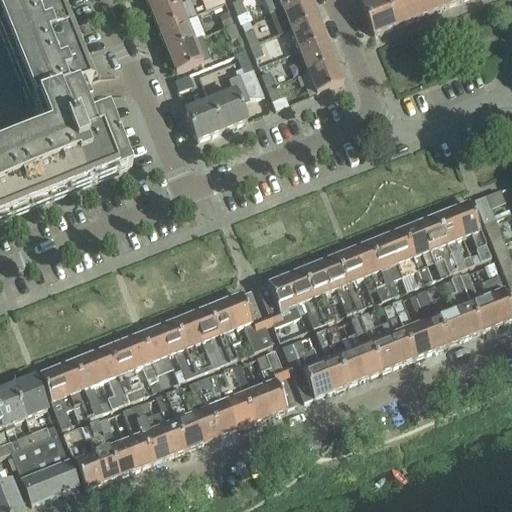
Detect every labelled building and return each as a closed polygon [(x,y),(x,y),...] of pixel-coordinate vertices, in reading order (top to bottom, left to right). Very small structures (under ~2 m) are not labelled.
[(44,125),(84,109),(80,100),(76,91),(91,85),(57,0),(0,0),(0,25),(33,108),(37,106),(41,116),(44,125)] [(144,0),(149,12),(176,1),(178,0),(144,0)] [(307,0),(262,0),(269,17),(281,12),(308,1),(307,0)] [(395,30),(416,21),(407,0),(383,0),(383,1),(395,30)] [(407,0),(416,21),(438,13),(433,0),(407,0)] [(458,0),(433,0),(438,13),(460,4),(458,0)] [(184,22),(176,1),(149,12),(157,33),(184,22)] [(316,22),(308,1),(281,12),(290,33),(316,22)] [(373,39),(395,30),(383,1),(361,9),(373,39)] [(240,3),(231,6),(237,19),(245,16),(240,3)] [(228,14),(220,18),(225,31),(233,27),(228,14)] [(157,33),(166,55),(193,44),(184,22),(157,33)] [(290,33),(298,54),(325,44),(316,22),(290,33)] [(239,40),(233,27),(225,31),(230,44),(239,40)] [(249,49),(257,46),(252,33),(244,36),(249,49)] [(202,66),(193,44),(166,55),(175,77),(202,66)] [(334,65),(325,44),(298,54),(307,76),(334,65)] [(262,59),(257,46),(249,49),(254,62),(262,59)] [(245,55),(235,59),(241,73),(243,78),(252,74),(245,55)] [(342,87),(334,65),(307,76),(316,98),(342,87)] [(232,95),(209,105),(221,136),(246,126),(239,109),(249,106),(247,102),(263,102),(252,74),(243,78),(241,73),(235,75),(236,80),(227,84),(232,95)] [(266,92),(274,89),(269,76),(261,79),(266,92)] [(274,89),(266,92),(271,105),(280,102),(278,98),(275,89),(274,89)] [(0,222),(131,169),(108,112),(106,112),(101,102),(84,109),(44,125),(48,136),(0,154),(0,222)] [(209,105),(184,115),(196,145),(221,136),(209,105)] [(474,205),(483,228),(494,224),(485,200),(474,205)] [(468,207),(451,214),(462,243),(470,240),(477,258),(480,266),(490,262),(484,248),(468,207)] [(451,214),(434,221),(451,262),(456,276),(464,272),(473,269),(470,260),(463,263),(456,245),(462,243),(451,214)] [(434,221),(417,227),(429,256),(434,268),(434,269),(443,265),(448,279),(456,276),(451,262),(434,221)] [(503,247),(494,224),(483,228),(492,251),(503,247)] [(417,227),(401,234),(417,275),(423,289),(431,286),(425,272),(420,259),(429,256),(417,227)] [(401,234),(384,241),(395,270),(396,269),(401,282),(409,279),(415,292),(423,289),(417,275),(401,234)] [(384,241),(367,248),(384,289),(389,303),(397,299),(392,286),(401,282),(396,269),(395,270),(384,241)] [(492,251),(501,274),(511,269),(511,268),(503,247),(492,251)] [(367,248),(350,254),(362,283),(371,280),(375,292),(376,293),(381,306),(389,303),(384,289),(367,248)] [(350,254),(334,261),(356,316),(364,313),(353,286),(362,283),(350,254)] [(348,319),(356,316),(334,261),(317,268),(329,296),(337,293),(348,319)] [(317,268),(300,274),(322,329),(331,326),(320,300),(329,296),(317,268)] [(483,271),(488,283),(497,279),(492,268),(483,271)] [(511,269),(501,274),(511,297),(511,296),(511,269)] [(314,333),(322,329),(300,274),(284,281),(295,310),(304,306),(314,333)] [(467,278),(459,281),(464,295),(481,336),(497,330),(486,301),(477,304),(472,292),(467,278)] [(267,288),(257,292),(268,319),(264,320),(269,333),(273,332),(273,333),(300,322),(295,310),(284,281),(266,288),(267,288)] [(456,298),(447,301),(452,314),(464,343),(481,336),(464,295),(459,281),(450,285),(451,285),(456,298)] [(511,316),(498,281),(481,288),(486,301),(497,330),(511,323),(511,316)] [(433,291),(425,295),(431,309),(447,350),(464,343),(452,314),(444,318),(439,305),(433,291)] [(240,299),(223,306),(234,334),(243,331),(253,357),(271,350),(266,336),(265,335),(269,333),(264,320),(260,322),(250,295),(240,299)] [(425,295),(416,298),(421,312),(422,312),(427,324),(419,328),(430,356),(447,350),(431,309),(425,295)] [(400,305),(392,308),(414,363),(430,356),(419,328),(410,331),(400,305)] [(239,347),(234,334),(222,306),(206,312),(228,367),(236,364),(230,350),(239,347)] [(392,308),(383,311),(394,337),(385,341),(397,370),(414,363),(392,308)] [(206,312),(189,319),(201,348),(209,344),(213,355),(205,358),(211,374),(228,367),(206,312)] [(366,318),(358,321),(380,376),(397,370),(385,341),(377,344),(366,318)] [(189,319),(172,326),(194,381),(211,374),(205,358),(196,362),(192,351),(201,348),(189,319)] [(355,339),(347,342),(352,354),(363,383),(380,376),(358,321),(350,325),(355,339)] [(156,332),(167,361),(176,358),(186,384),(194,381),(172,326),(156,332)] [(156,332),(139,339),(161,394),(169,391),(164,378),(173,375),(167,361),(156,332)] [(347,390),(363,383),(352,354),(343,358),(333,332),(325,335),(347,390)] [(327,364),(319,368),(330,396),(347,390),(325,335),(317,338),(327,364)] [(122,346),(134,374),(142,371),(153,397),(161,394),(139,339),(122,346)] [(299,345),(281,352),(288,369),(284,370),(289,383),(292,381),(303,407),(312,403),(313,403),(330,396),(319,368),(313,353),(304,356),(299,345)] [(122,346),(105,352),(128,407),(144,401),(139,387),(130,390),(128,385),(137,381),(134,374),(122,346)] [(89,359),(100,388),(109,384),(115,399),(106,403),(111,414),(128,407),(105,352),(89,359)] [(266,389),(257,392),(269,421),(286,414),(286,413),(295,409),(285,384),(289,383),(284,370),(280,372),(274,355),(264,359),(269,372),(260,376),(266,389)] [(89,359),(72,366),(94,421),(102,417),(92,391),(100,388),(89,359)] [(72,366),(55,372),(72,414),(80,410),(86,424),(94,421),(72,366)] [(239,369),(230,373),(252,428),(269,421),(257,392),(249,395),(239,369)] [(55,372),(38,379),(60,434),(70,430),(64,417),(72,414),(55,372)] [(220,392),(219,392),(224,406),(235,434),(252,428),(230,373),(222,376),(227,389),(220,392)] [(215,379),(197,386),(219,441),(235,434),(224,406),(219,392),(220,392),(215,379)] [(11,390),(24,424),(26,427),(34,424),(33,421),(46,415),(33,382),(11,390)] [(197,386),(188,389),(199,415),(190,419),(202,448),(219,441),(197,386)] [(13,433),(12,429),(24,424),(11,390),(0,394),(0,423),(3,432),(5,436),(13,433)] [(179,393),(163,399),(185,454),(202,448),(190,419),(180,393),(179,393)] [(161,417),(152,420),(168,461),(185,454),(163,399),(155,403),(161,417)] [(138,410),(130,413),(152,468),(168,461),(152,420),(143,424),(138,410)] [(132,442),(123,446),(135,474),(152,468),(130,413),(122,416),(132,442)] [(104,423),(96,426),(118,481),(135,474),(123,446),(115,449),(104,423)] [(86,447),(85,447),(102,488),(118,481),(96,426),(86,430),(92,444),(86,447)] [(49,442),(45,433),(30,438),(34,448),(49,442)] [(80,433),(62,440),(84,495),(102,488),(85,447),(86,447),(80,433)] [(30,438),(9,447),(13,457),(34,448),(30,438)] [(0,511),(19,511),(18,508),(28,504),(30,510),(76,491),(56,440),(49,442),(34,448),(13,457),(10,458),(21,485),(16,487),(18,492),(13,494),(9,486),(0,489),(0,511)] [(9,447),(0,450),(0,461),(10,458),(13,457),(9,447)]
